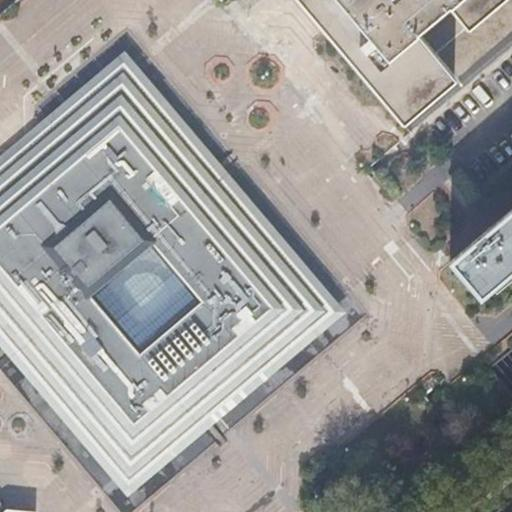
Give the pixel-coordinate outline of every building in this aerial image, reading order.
[(0,0),(0,11),(13,0),(0,0)] [(448,11),(460,27),(493,0),(298,0),(402,123),(454,79),(418,36),(448,11)] [(511,45),(511,0),(493,0),(460,27),(448,11),(418,36),(454,79),(402,123),(411,133),(511,45)] [(343,319),(120,56),(0,157),(0,359),(123,504),(343,319)] [(511,205),(448,259),(478,295),(511,268),(511,205)]
